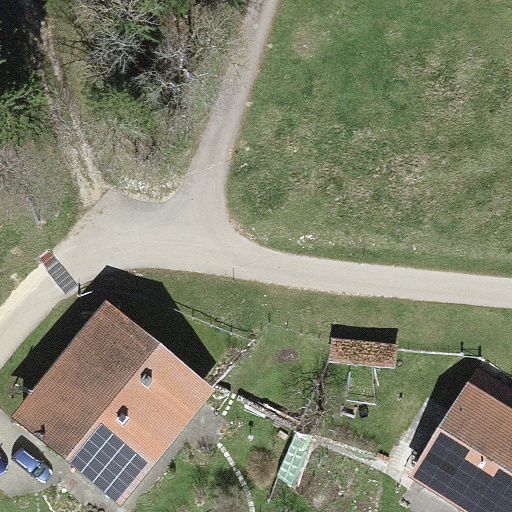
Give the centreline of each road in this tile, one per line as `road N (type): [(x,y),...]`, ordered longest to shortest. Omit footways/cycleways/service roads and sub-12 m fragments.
road 1 (track): [(186,247),(511,47)]
road 2 (track): [(186,247),(353,278),(511,293)]
road 3 (track): [(4,0),(110,250)]
road 4 (track): [(186,247),(266,0)]
road 5 (track): [(0,351),(61,277),(110,250),(186,247)]
